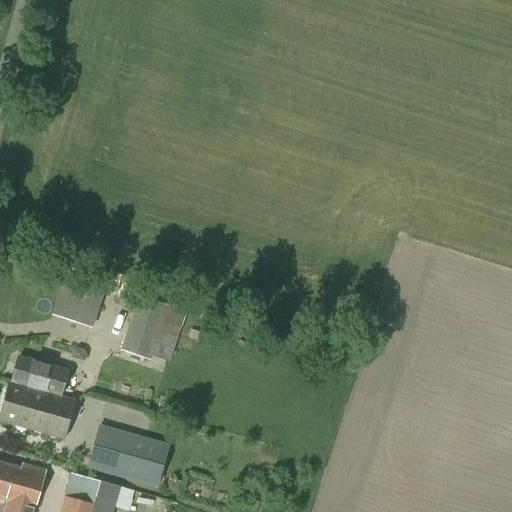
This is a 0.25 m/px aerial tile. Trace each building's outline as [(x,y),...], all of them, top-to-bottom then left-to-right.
[(59,300),(65,302),(61,314),(93,326),(108,282),(69,269),(59,300)] [(138,295),(120,350),(150,360),(152,355),(169,361),(186,311),(138,295)] [(9,382),(8,384),(11,385),(11,386),(34,393),(34,394),(39,396),(38,401),(42,403),(41,409),(61,414),(65,400),(74,403),(75,401),(60,397),(68,370),(18,356),(11,382),(9,382)] [(11,385),(8,384),(0,412),(0,421),(64,440),(74,403),(65,400),(61,414),(41,409),(42,403),(38,401),(39,396),(34,394),(34,393),(11,386),(11,385)] [(86,468),(156,488),(168,446),(99,425),(86,468)] [(3,511),(32,511),(33,508),(44,471),(24,466),(22,470),(0,463),(0,500),(6,502),(3,511)] [(60,511),(112,511),(119,487),(72,473),(60,511)] [(169,478),(165,489),(176,493),(180,481),(169,478)]
